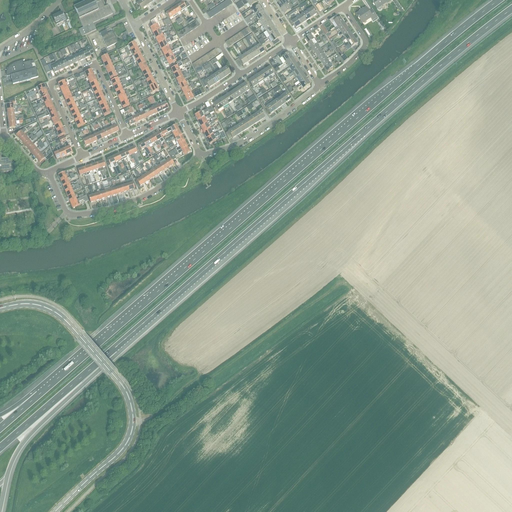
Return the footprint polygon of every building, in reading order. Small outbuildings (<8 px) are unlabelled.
[(108,5),(104,6),(102,0),(87,0),(73,7),(83,27),(78,29),(81,36),(96,30),(93,23),(112,14),(108,5)] [(146,6),(142,0),(140,0),(139,1),(138,0),(137,0),(136,2),(141,9),(146,6)] [(254,0),(248,0),(237,8),(238,10),(244,6),(248,4),(249,7),(256,2),(254,0)] [(284,0),(283,0),(277,4),(281,9),(287,5),(284,0)] [(387,3),(390,1),(389,0),(374,0),(372,2),(377,9),(383,5),(383,4),(386,2),(387,3)] [(182,2),(176,6),(180,12),(183,10),(185,13),(188,11),(186,8),(189,6),(187,3),(183,5),(182,2)] [(287,5),(281,9),(284,15),(291,10),(287,5)] [(176,6),(171,10),(176,16),(178,15),(177,14),(180,12),(176,6)] [(250,15),(244,19),(246,22),(249,19),(255,15),(255,16),(262,11),(259,6),(252,10),(254,13),(250,15)] [(309,9),(306,11),(312,18),(317,14),(315,12),(316,11),(313,6),(312,7),(312,8),(310,10),(309,9)] [(374,19),(377,17),(372,10),(369,12),(366,8),(357,14),(362,22),(366,19),(367,20),(372,17),(374,19)] [(176,16),(171,10),(166,13),(169,19),(172,17),(173,18),(176,16)] [(262,11),(255,16),(259,21),(266,16),(262,11)] [(305,13),(302,15),(306,21),(312,18),(306,11),(304,12),(305,13)] [(65,20),(68,19),(65,14),(63,15),(61,12),(52,16),(56,24),(60,22),(59,21),(64,19),(65,20)] [(301,25),(296,18),(294,15),(292,16),(294,20),(292,22),(296,28),(301,25)] [(299,16),(296,18),(301,25),(306,21),(302,15),(300,17),(299,16)] [(266,16),(259,21),(262,26),(269,21),(266,16)] [(336,16),(330,21),(332,24),(334,22),(337,27),(344,23),(340,18),(338,19),(336,16)] [(168,19),(162,22),(165,27),(168,26),(171,25),(168,20),(168,19)] [(269,21),(262,26),(266,31),(273,27),(269,21)] [(344,23),(337,27),(335,29),(336,31),(339,29),(340,32),(347,28),(344,23)] [(150,28),(152,33),(160,30),(159,30),(158,27),(159,27),(157,24),(150,28)] [(160,30),(152,33),(155,39),(162,35),(161,33),(164,31),(168,30),(166,27),(168,26),(165,27),(160,30),(160,29),(160,30)] [(273,27),(266,31),(269,36),(276,32),(273,27)] [(347,28),(340,32),(338,34),(340,37),(342,35),(344,38),(351,33),(347,28)] [(112,31),(107,34),(106,33),(107,33),(106,30),(100,33),(107,48),(118,42),(112,31)] [(276,32),(269,36),(273,42),(272,42),(274,46),(279,42),(277,39),(280,37),(276,32)] [(351,33),(344,38),(342,39),(343,41),(346,40),(348,43),(354,38),(351,33)] [(162,35),(155,39),(158,44),(166,40),(164,38),(163,38),(162,35)] [(305,39),(308,44),(314,40),(315,39),(313,37),(312,37),(311,35),(305,39)] [(169,39),(166,40),(158,44),(161,50),(168,47),(166,44),(173,40),(172,38),(169,39)] [(354,38),(348,43),(344,45),(346,47),(349,45),(351,48),(358,44),(354,38)] [(314,40),(308,44),(311,48),(318,44),(316,41),(315,42),(314,40)] [(128,45),(130,51),(137,47),(134,42),(128,45)] [(260,44),(254,48),(259,55),(264,51),(260,44)] [(318,44),(311,48),(315,53),(320,49),(319,47),(320,46),(318,44)] [(82,51),(85,59),(91,56),(89,54),(92,52),(89,46),(86,47),(87,48),(81,50),(82,51)] [(137,47),(130,51),(133,56),(139,53),(137,47)] [(168,47),(161,50),(164,56),(172,52),(170,49),(169,49),(168,47)] [(254,48),(249,52),(253,58),(259,55),(254,48)] [(174,50),(172,52),(164,56),(166,60),(173,57),(172,54),(179,51),(178,49),(174,50)] [(320,49),(315,53),(318,58),(324,54),(323,51),(322,52),(320,49)] [(284,51),(277,56),(279,59),(282,57),(285,63),(292,58),(288,53),(286,55),(284,51)] [(249,52),(244,55),(248,62),(253,58),(249,52)] [(139,53),(133,56),(136,61),(142,58),(139,53)] [(324,54),(318,58),(321,63),(327,59),(325,57),(326,56),(324,54)] [(101,57),(103,63),(110,60),(107,55),(101,57)] [(248,62),(244,55),(238,59),(243,65),(248,62)] [(69,59),(67,60),(69,66),(75,64),(72,57),(71,56),(69,57),(69,59)] [(173,57),(166,60),(169,65),(175,62),(176,63),(181,60),(180,57),(174,60),(173,57)] [(64,60),(61,61),(61,62),(64,68),(69,66),(67,60),(66,58),(63,59),(64,60)] [(142,58),(136,61),(134,62),(132,63),(130,64),(131,67),(137,64),(139,66),(145,63),(142,58)] [(292,58),(285,63),(289,68),(295,63),(292,58)] [(171,69),(173,74),(180,71),(178,68),(190,62),(188,59),(181,63),(181,64),(171,69)] [(327,59),(321,63),(324,68),(331,63),(329,61),(328,62),(327,59)] [(7,70),(6,73),(6,75),(7,76),(10,76),(13,84),(38,77),(35,68),(32,69),(31,64),(34,63),(33,61),(30,62),(30,61),(25,63),(24,60),(19,62),(15,63),(11,65),(9,66),(7,69),(7,70)] [(110,60),(103,63),(106,68),(112,66),(110,60)] [(47,66),(49,72),(53,70),(54,73),(59,71),(56,65),(55,62),(50,65),(50,64),(46,66),(47,66)] [(145,63),(139,66),(141,71),(147,68),(145,63)] [(295,63),(289,68),(292,73),(299,69),(295,63)] [(331,63),(324,68),(328,73),(333,69),(331,66),(333,66),(331,63)] [(112,66),(106,68),(108,74),(114,71),(112,66)] [(225,67),(220,71),(225,78),(230,74),(225,67)] [(269,67),(264,71),(268,77),(274,74),(269,67)] [(147,68),(141,71),(144,77),(150,74),(147,68)] [(87,78),(93,75),(91,69),(79,75),(80,77),(85,75),(87,78)] [(299,69),(292,73),(296,78),(302,74),(299,69)] [(114,71),(108,74),(111,79),(117,76),(114,71)] [(180,71),(173,74),(176,80),(182,77),(187,74),(186,71),(184,72),(181,74),(180,71)] [(220,71),(215,74),(219,81),(225,78),(220,71)] [(264,71),(259,74),(263,81),(268,77),(264,71)] [(182,77),(176,80),(179,85),(185,82),(184,79),(190,76),(189,73),(187,74),(182,77)] [(150,74),(144,77),(147,82),(153,79),(150,74)] [(205,76),(207,79),(204,81),(209,88),(214,85),(210,78),(207,74),(205,76)] [(215,74),(210,78),(214,85),(219,81),(215,74)] [(259,74),(253,78),(258,84),(263,81),(259,74)] [(302,74),(296,78),(298,82),(296,83),(295,84),(296,86),(306,79),(302,74)] [(87,78),(90,83),(96,80),(93,75),(87,78)] [(111,81),(113,86),(120,84),(117,78),(111,81)] [(258,84),(253,78),(248,81),(252,88),(258,84)] [(153,79),(147,82),(149,87),(156,84),(153,79)] [(306,79),(296,86),(295,86),(297,88),(301,86),(303,89),(309,84),(306,79)] [(58,84),(60,89),(67,86),(66,84),(67,84),(65,80),(58,84)] [(96,80),(90,83),(92,88),(98,86),(96,80)] [(185,82),(179,85),(182,90),(188,87),(185,82)] [(245,83),(239,87),(244,93),(249,90),(245,83)] [(36,88),(37,90),(38,93),(46,90),(43,84),(36,88)] [(120,84),(113,86),(116,92),(122,89),(120,84)] [(156,84),(149,87),(151,90),(149,91),(150,94),(158,89),(156,84)] [(67,86),(60,89),(63,95),(69,92),(67,86)] [(98,86),(92,88),(94,94),(101,91),(98,86)] [(188,87),(182,90),(184,96),(190,93),(188,87)] [(190,93),(184,96),(187,101),(205,92),(202,87),(199,89),(200,90),(192,95),(190,93)] [(239,87),(234,90),(238,97),(244,93),(239,87)] [(122,89),(116,92),(118,97),(124,94),(122,89)] [(46,90),(38,93),(39,96),(41,95),(42,98),(41,99),(42,98),(48,95),(46,90)] [(234,90),(229,94),(233,100),(238,97),(234,90)] [(101,91),(94,94),(97,99),(103,97),(101,91)] [(69,92),(63,95),(65,100),(72,97),(69,92)] [(286,93),(281,96),(286,103),(291,99),(286,93)] [(124,94),(118,97),(120,102),(127,100),(124,94)] [(229,94),(223,97),(228,104),(233,100),(229,94)] [(42,98),(41,99),(42,102),(43,102),(44,104),(51,101),(48,95),(42,98)] [(159,104),(162,111),(168,108),(162,96),(160,97),(161,99),(161,100),(162,103),(160,105),(159,104)] [(281,96),(276,100),(281,107),(286,103),(281,96)] [(6,104),(7,110),(14,110),(21,109),(21,106),(13,107),(12,104),(15,103),(15,100),(14,100),(14,98),(14,97),(9,100),(10,104),(6,104)] [(72,97),(65,100),(68,106),(74,103),(72,97)] [(103,97),(97,99),(99,105),(105,102),(103,97)] [(223,97),(218,101),(222,107),(228,104),(223,97)] [(127,100),(120,102),(123,108),(129,105),(127,100)] [(276,100),(271,104),(276,111),(281,107),(276,100)] [(51,101),(44,104),(47,109),(53,106),(51,101)] [(222,107),(218,101),(213,104),(217,111),(222,107)] [(105,102),(99,105),(102,110),(108,107),(105,102)] [(74,103),(68,106),(70,111),(76,108),(74,103)] [(143,104),(140,105),(142,109),(143,111),(146,118),(152,116),(149,110),(146,111),(144,107),(143,104)] [(159,104),(154,106),(157,113),(162,111),(159,104)] [(276,111),(271,104),(265,108),(270,114),(276,111)] [(140,113),(138,115),(141,121),(146,118),(143,111),(142,109),(140,105),(138,106),(140,112),(140,113)] [(53,106),(47,109),(49,115),(56,112),(53,106)] [(131,106),(128,107),(135,123),(141,121),(138,115),(135,116),(135,115),(134,115),(131,106)] [(108,107),(102,110),(104,116),(110,113),(108,107)] [(123,110),(125,112),(127,111),(130,118),(127,119),(130,126),(135,123),(128,107),(123,110)] [(76,108),(70,111),(73,117),(79,114),(76,108)] [(260,111),(254,115),(259,122),(264,118),(260,111)] [(56,112),(49,115),(52,120),(58,117),(56,112)] [(194,115),(197,121),(204,118),(201,112),(194,115)] [(79,114),(73,117),(75,122),(81,119),(79,114)] [(204,118),(197,121),(200,127),(207,123),(206,120),(212,117),(210,115),(204,118)] [(254,115),(249,118),(253,125),(259,122),(254,115)] [(58,117),(52,120),(54,125),(60,123),(58,117)] [(109,126),(109,127),(112,133),(118,131),(113,118),(110,119),(111,122),(111,123),(112,126),(110,127),(109,126)] [(249,118),(244,121),(248,128),(253,125),(249,118)] [(81,119),(75,122),(78,128),(85,124),(84,121),(82,121),(81,119)] [(207,123),(200,127),(203,133),(210,129),(208,126),(214,123),(213,120),(207,123)] [(244,121),(238,125),(243,132),(248,128),(244,121)] [(60,123),(54,125),(56,131),(63,128),(60,123)] [(171,131),(172,134),(179,130),(176,125),(166,130),(165,129),(160,132),(162,135),(171,131)] [(238,125),(233,128),(237,135),(243,132),(238,125)] [(210,129),(203,133),(206,138),(213,135),(211,132),(217,129),(216,126),(210,129)] [(107,129),(104,130),(107,136),(112,133),(109,127),(106,128),(107,129)] [(16,135),(20,140),(25,135),(23,133),(26,131),(24,128),(16,135)] [(63,128),(56,131),(57,133),(56,133),(58,137),(65,134),(63,128)] [(233,128),(228,132),(225,133),(228,140),(231,138),(232,139),(237,135),(233,128)] [(101,130),(98,132),(102,138),(107,136),(104,130),(101,131),(101,130)] [(179,130),(172,134),(174,136),(167,139),(168,142),(174,139),(175,139),(181,136),(179,130)] [(96,134),(93,135),(96,141),(102,138),(98,132),(96,133),(96,134)] [(158,132),(153,135),(157,141),(159,139),(161,142),(164,141),(158,132)] [(213,135),(206,138),(209,145),(216,141),(215,138),(216,137),(215,134),(213,135)] [(25,135),(20,140),(23,144),(29,139),(27,137),(26,137),(25,135)] [(29,139),(23,144),(27,149),(32,144),(30,142),(36,137),(34,135),(33,136),(31,138),(29,139)] [(90,135),(88,136),(91,143),(96,141),(93,135),(91,136),(90,135)] [(153,135),(148,138),(151,144),(154,142),(154,143),(155,143),(156,145),(158,144),(157,142),(157,141),(153,135)] [(91,143),(88,136),(85,138),(85,139),(82,140),(85,146),(91,143)] [(175,139),(174,139),(175,139),(177,142),(176,142),(177,144),(178,144),(184,141),(181,136),(175,139)] [(148,138),(143,141),(147,148),(149,146),(149,145),(151,144),(148,138)] [(147,148),(143,141),(138,144),(141,150),(144,148),(144,150),(144,149),(146,152),(148,150),(147,148)] [(168,153),(170,155),(187,146),(184,141),(178,144),(179,147),(176,149),(171,151),(172,151),(168,153)] [(66,148),(63,149),(66,155),(71,152),(66,142),(64,143),(66,148)] [(32,144),(27,149),(31,153),(37,148),(35,146),(34,146),(32,144)] [(37,148),(31,153),(35,158),(40,153),(38,151),(44,146),(42,144),(38,147),(37,148)] [(134,146),(129,149),(135,162),(136,166),(139,164),(134,153),(137,152),(134,146)] [(187,146),(170,155),(173,160),(176,158),(175,156),(181,153),(182,152),(184,155),(190,152),(187,146)] [(58,147),(56,148),(57,151),(53,153),(56,160),(66,155),(63,149),(60,150),(58,147)] [(129,149),(123,151),(126,158),(126,157),(128,156),(132,163),(135,162),(129,149)] [(123,151),(118,154),(121,161),(122,163),(124,167),(126,172),(129,171),(123,159),(126,158),(123,151)] [(167,160),(165,161),(169,167),(173,164),(165,151),(163,152),(166,157),(165,158),(167,160)] [(40,153),(35,158),(39,163),(47,156),(46,154),(43,155),(42,156),(40,153)] [(118,154),(112,156),(115,162),(118,161),(118,162),(121,161),(118,154)] [(109,165),(112,163),(114,167),(118,175),(121,174),(117,166),(115,162),(112,156),(107,159),(109,165)] [(162,161),(159,163),(160,165),(164,170),(169,167),(165,161),(161,156),(160,157),(162,161)] [(0,172),(21,171),(10,159),(0,158),(0,172)] [(103,161),(97,163),(99,169),(101,177),(104,176),(102,171),(103,170),(102,168),(105,167),(103,161)] [(97,163),(90,165),(92,171),(99,169),(97,163)] [(160,165),(155,168),(159,173),(164,170),(160,165),(159,163),(160,165)] [(90,165),(84,167),(86,173),(90,184),(92,183),(88,174),(90,173),(89,172),(92,171),(90,165)] [(147,166),(145,167),(148,171),(147,171),(148,173),(146,174),(149,180),(154,176),(150,171),(149,169),(147,166)] [(79,175),(83,174),(83,176),(84,175),(87,185),(90,184),(86,173),(84,167),(77,169),(79,175)] [(155,168),(150,171),(154,176),(159,173),(155,168)] [(58,175),(60,181),(66,178),(66,176),(67,175),(65,171),(58,175)] [(134,173),(139,179),(136,180),(140,186),(145,183),(141,177),(137,171),(134,173)] [(146,174),(141,177),(145,183),(149,180),(146,174)] [(66,178),(60,181),(63,186),(69,183),(66,178)] [(69,183),(63,186),(65,191),(71,189),(72,188),(78,186),(77,183),(70,186),(69,183)] [(88,195),(88,196),(90,203),(96,201),(94,194),(92,188),(90,189),(91,192),(90,193),(90,194),(88,195)] [(71,189),(65,191),(67,197),(74,194),(71,189)] [(74,194),(67,197),(70,202),(76,200),(74,194)] [(79,198),(76,200),(70,202),(72,208),(80,205),(78,202),(83,200),(85,202),(88,201),(86,195),(79,198)]
